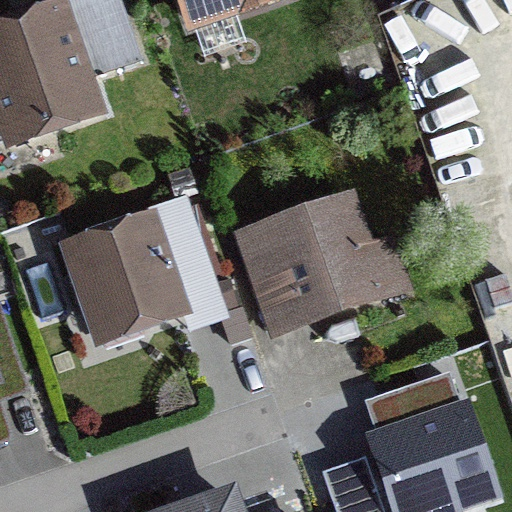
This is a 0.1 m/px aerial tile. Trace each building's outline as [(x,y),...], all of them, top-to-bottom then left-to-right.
[(269,0),(179,0),(190,28),(269,0)] [(93,117),(57,13),(0,32),(0,122),(8,146),(93,117)] [(268,237),(297,322),(373,296),(343,211),(268,237)] [(138,330),(179,316),(147,226),(67,254),(94,333),(134,319),(138,330)] [(451,419),(375,445),(398,511),(452,511),(452,510),(494,496),(466,414),(451,419)] [(199,511),(229,511),(227,503),(199,511)]
